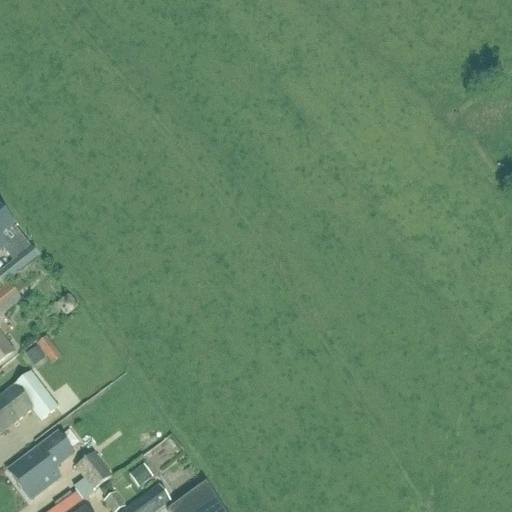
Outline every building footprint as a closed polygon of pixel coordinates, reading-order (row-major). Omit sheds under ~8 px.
[(0,251),(1,250),(12,265),(0,275),(0,287),(1,289),(38,260),(31,251),(0,211),(0,251)] [(0,318),(20,302),(7,286),(0,291),(0,318)] [(0,364),(12,356),(0,340),(0,364)] [(39,424),(56,411),(29,376),(0,398),(0,436),(31,413),(39,424)] [(57,438),(8,475),(29,502),(58,481),(51,471),(71,456),(57,438)] [(91,493),(110,479),(93,456),(74,470),(91,493)] [(220,511),(205,487),(168,511),(220,511)] [(158,511),(169,504),(157,488),(124,511),(158,511)] [(107,511),(121,511),(125,509),(114,495),(102,504),(107,511)]
